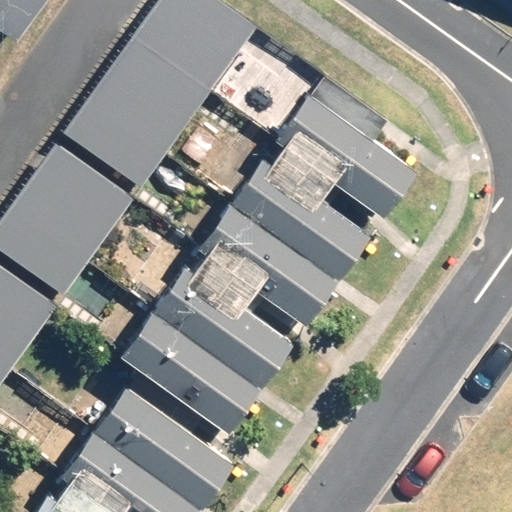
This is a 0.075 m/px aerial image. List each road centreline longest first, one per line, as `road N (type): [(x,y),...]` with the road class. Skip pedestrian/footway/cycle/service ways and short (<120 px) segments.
road 1 (residential): [(511,253),(331,511)]
road 2 (residential): [(511,84),(394,0)]
